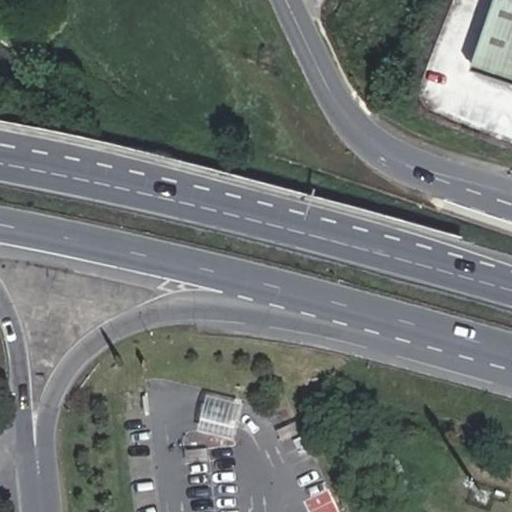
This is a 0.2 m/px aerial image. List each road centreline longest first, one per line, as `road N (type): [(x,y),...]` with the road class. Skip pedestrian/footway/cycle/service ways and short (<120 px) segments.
road 1 (trunk): [(34,448),(81,352),(158,310),(197,307),(447,334)]
road 2 (trunk): [(0,226),(447,334)]
road 3 (trunk): [(405,260),(297,210),(0,140)]
road 4 (trunk): [(405,260),(0,164)]
road 5 (unclassified): [(288,0),(335,97),(379,152),(511,197)]
road 6 (trunk): [(0,296),(34,448)]
